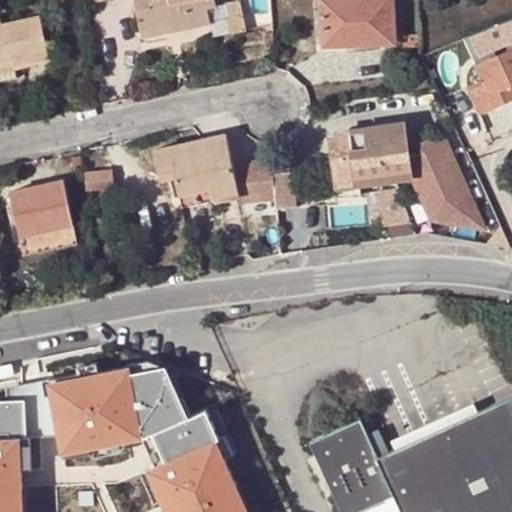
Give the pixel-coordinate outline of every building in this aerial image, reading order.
[(134,0),(141,31),(175,24),(176,30),(210,24),(207,8),(215,6),(214,0),(134,0)] [(321,0),(323,45),(346,44),(346,39),(394,35),(393,0),(321,0)] [(0,62),(12,60),(48,52),(39,13),(0,21),(0,62)] [(230,32),(245,29),(242,13),(226,16),(230,32)] [(511,19),(482,31),(490,50),(511,40),(511,19)] [(176,30),(175,24),(141,31),(142,37),(176,30)] [(264,46),(273,46),(272,31),(263,31),(264,46)] [(401,32),(402,44),(416,44),(416,31),(401,32)] [(474,57),(490,50),(482,31),(465,37),(474,57)] [(394,35),(346,39),(346,44),(395,42),(394,35)] [(511,47),(473,65),(479,79),(465,86),(477,112),(511,96),(511,90),(509,83),(511,81),(511,47)] [(48,52),(12,60),(14,68),(50,60),(48,52)] [(14,68),(12,60),(0,62),(0,79),(16,76),(14,68)] [(493,131),(511,123),(511,100),(485,111),(493,131)] [(350,127),(354,154),(366,152),(371,181),(409,175),(402,121),(350,127)] [(154,146),(159,171),(173,168),(175,176),(179,193),(212,187),(214,199),(239,194),(226,131),(200,136),(154,146)] [(371,181),(366,152),(354,154),(357,183),(371,181)] [(175,176),(173,168),(159,171),(161,179),(175,176)] [(300,201),(297,169),(278,170),(281,202),(300,201)] [(78,241),(64,177),(10,189),(24,252),(78,241)] [(214,199),(212,187),(179,193),(182,206),(214,199)] [(431,349),(441,373),(495,349),(485,325),(431,349)] [(49,390),(61,448),(91,443),(92,448),(127,442),(123,422),(138,420),(142,439),(153,437),(165,463),(149,470),(163,502),(181,494),(187,508),(178,511),(238,511),(229,491),(236,488),(216,442),(220,441),(207,412),(179,424),(170,403),(180,400),(165,368),(130,375),(129,368),(78,377),(80,384),(49,390)] [(365,415),(314,437),(346,511),(355,511),(398,493),(406,511),(511,511),(511,398),(381,454),(365,415)] [(22,405),(0,406),(0,511),(17,511),(17,488),(2,489),(2,473),(22,472),(20,439),(24,438),(22,405)]
